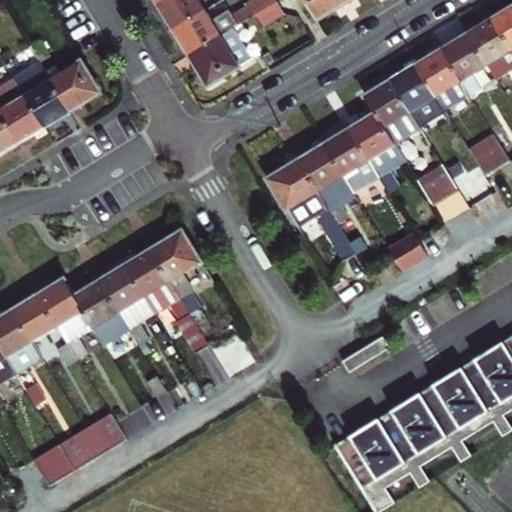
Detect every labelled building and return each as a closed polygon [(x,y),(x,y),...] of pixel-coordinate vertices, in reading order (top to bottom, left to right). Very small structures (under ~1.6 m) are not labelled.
[(207,9),(201,0),(165,0),(159,4),(167,17),(174,29),(207,9)] [(213,20),(207,9),(174,29),(181,40),(189,54),(231,30),(250,19),(279,2),(277,0),(251,0),(245,4),(247,7),(232,16),(229,11),(213,20)] [(306,0),(319,20),(331,13),(345,4),(342,0),(306,0)] [(279,2),(250,19),(258,31),(286,15),(279,2)] [(511,51),(511,50),(511,6),(504,11),(492,18),(511,51)] [(511,51),(492,18),(480,25),(467,33),(487,66),(511,51)] [(231,30),(189,54),(198,68),(208,85),(251,61),(231,30)] [(474,74),(487,66),(467,33),(453,42),(441,49),(469,95),(470,96),(483,89),(474,74)] [(41,39),(30,45),(40,61),(50,55),(41,39)] [(70,111),(50,78),(40,61),(30,45),(20,52),(29,68),(14,77),(15,78),(44,127),(56,119),(70,111)] [(469,95),(441,49),(430,56),(415,65),(443,111),(469,95)] [(50,78),(70,111),(85,101),(101,92),(81,59),(50,78)] [(446,115),(443,111),(415,65),(401,73),(390,80),(421,130),(446,115)] [(15,78),(0,86),(0,110),(19,142),(35,132),(44,127),(15,78)] [(421,130),(390,80),(378,87),(365,95),(376,112),(395,145),(421,130)] [(0,153),(5,150),(19,142),(0,110),(0,153)] [(361,121),(350,128),(379,178),(389,193),(400,187),(391,171),(405,162),(395,145),(376,112),(361,121)] [(324,143),(354,192),(379,178),(350,128),(338,135),(324,143)] [(483,176),(509,160),(495,137),(469,153),(483,176)] [(339,201),(354,192),(324,143),(312,151),(298,160),(337,224),(348,217),(339,201)] [(337,224),(298,160),(285,167),(268,178),(297,227),(318,214),(326,226),(328,231),(325,233),(343,263),(356,255),(337,224)] [(442,166),(417,182),(433,208),(458,192),(442,166)] [(304,239),(326,226),(318,214),(297,227),(304,239)] [(172,278),(187,269),(203,259),(183,228),(166,238),(152,247),(172,278)] [(385,244),(400,268),(425,253),(411,229),(385,244)] [(183,296),(172,278),(152,247),(137,257),(127,263),(158,312),(173,303),(182,318),(179,320),(197,349),(211,340),(193,311),(183,296)] [(143,322),(158,312),(127,263),(113,271),(101,279),(132,328),(142,343),(152,337),(143,322)] [(187,269),(172,278),(183,296),(193,289),(197,286),(187,269)] [(80,335),(95,326),(76,294),(65,278),(53,285),(39,293),(59,325),(70,342),(80,357),(90,351),(80,335)] [(132,328),(101,279),(89,287),(76,294),(95,326),(107,344),(132,328)] [(193,289),(183,296),(193,311),(203,305),(193,289)] [(13,309),(33,341),(59,325),(39,293),(24,302),(13,309)] [(42,355),(33,341),(13,309),(1,316),(0,316),(0,345),(17,372),(42,355)] [(386,331),(345,356),(352,367),(392,343),(386,331)] [(511,426),(511,418),(506,409),(504,406),(511,401),(511,347),(506,337),(488,348),(465,362),(495,412),(496,415),(505,430),(511,426)] [(80,357),(70,342),(59,349),(69,364),(80,357)] [(0,382),(17,372),(0,345),(0,382)] [(446,374),(423,388),(453,437),(455,440),(464,455),(473,450),(465,435),(462,431),(495,412),(465,362),(446,374)] [(171,390),(161,375),(152,381),(161,396),(171,390)] [(39,381),(28,389),(38,405),(50,398),(39,381)] [(401,401),(381,413),(411,463),(413,466),(422,481),(432,475),(423,460),(421,457),(453,437),(423,388),(401,401)] [(34,456),(51,481),(129,434),(111,407),(34,456)] [(462,431),(465,435),(496,415),(495,412),(462,431)] [(361,425),(337,440),(378,507),(388,502),(379,487),(377,484),(411,463),(381,413),(361,425)] [(421,457),(423,460),(455,440),(453,437),(421,457)] [(411,463),(377,484),(379,487),(413,466),(411,463)]
